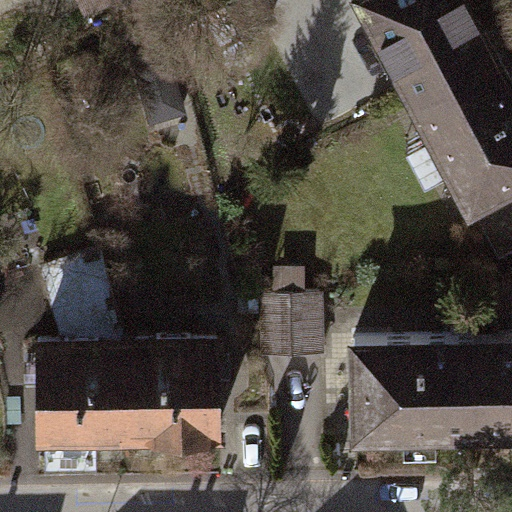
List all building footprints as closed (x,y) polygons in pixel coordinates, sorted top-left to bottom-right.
[(366,0),(417,96),(511,46),(511,42),(489,0),(366,0)] [(511,46),(417,96),(504,259),(511,254),(511,46)] [(66,336),(39,336),(41,430),(130,428),(129,335),(101,244),(46,260),(67,333),(66,333),(66,336)] [(321,288),(261,289),(262,349),(322,348),(321,288)] [(511,329),(475,330),(477,424),(511,422),(511,329)] [(475,330),(355,333),(357,426),(477,424),(475,330)] [(158,334),(129,335),(130,428),(220,427),(218,334),(192,334),(192,332),(158,332),(158,334)]
